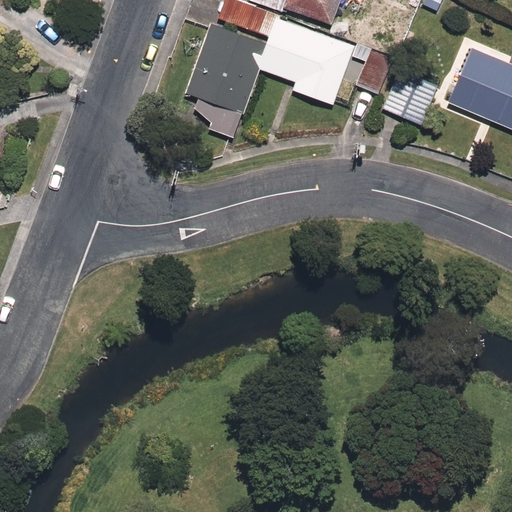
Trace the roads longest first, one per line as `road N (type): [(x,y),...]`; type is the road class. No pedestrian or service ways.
road 1 (unclassified): [(65,212),(98,223),(164,226),(264,198),(347,188),(436,206),(511,237)]
road 2 (residential): [(140,0),(65,212)]
road 3 (residential): [(65,212),(0,363)]
